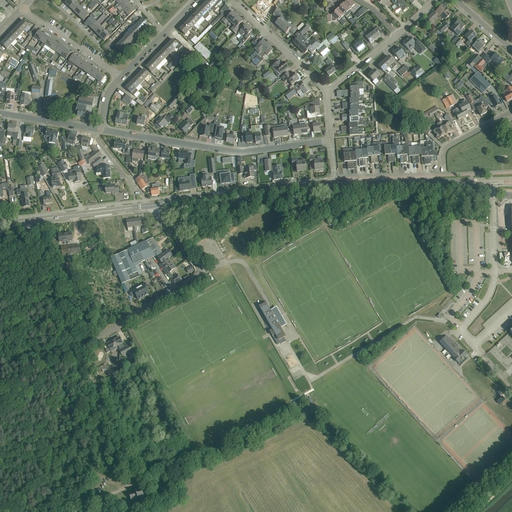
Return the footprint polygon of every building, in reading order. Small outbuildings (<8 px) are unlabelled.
[(95,0),(93,2),(89,7),(92,10),(98,3),(95,0)] [(126,0),(120,6),(123,9),(118,12),(118,13),(120,15),(122,13),(124,11),(125,11),(131,5),(126,0)] [(208,0),(206,3),(213,10),(215,12),(217,10),(215,8),(217,5),(212,0),(208,0)] [(262,0),(257,6),(261,10),(262,12),(263,12),(265,14),(270,8),(262,0)] [(355,5),(350,0),(345,0),(346,0),(346,1),(343,4),(349,10),(355,5)] [(395,4),(392,8),(397,14),(400,12),(402,10),(403,12),(407,8),(400,0),(392,0),(395,4)] [(75,2),(70,8),(74,12),(80,6),(75,2)] [(213,10),(206,3),(202,7),(209,14),(213,10)] [(79,17),(85,11),(82,8),(84,6),(82,4),(80,6),(74,12),(79,17)] [(344,15),(349,10),(343,4),(342,4),(340,5),(341,6),(338,9),(344,15)] [(136,10),(131,5),(125,11),(129,16),(136,10)] [(446,19),(447,18),(450,15),(448,13),(449,12),(445,9),(445,8),(444,8),(442,6),(435,12),(434,12),(427,19),(431,23),(440,14),(446,19)] [(210,15),(209,14),(202,7),(197,12),(203,17),(205,20),(210,15)] [(363,7),(358,12),(362,16),(368,10),(363,7)] [(271,15),(275,17),(278,11),(279,10),(275,8),(271,15)] [(344,15),(338,9),(332,14),(333,15),(332,16),(331,16),(327,15),(327,23),(331,23),(331,22),(335,22),(337,19),(339,21),(344,15)] [(89,15),(85,11),(79,17),(84,21),(89,15)] [(275,24),(281,29),(286,23),(283,20),(285,17),(278,11),(275,17),(278,20),(275,24)] [(193,16),(198,21),(203,17),(197,12),(193,16)] [(232,23),(238,17),(233,12),(230,16),(228,14),(221,20),(226,25),(230,21),(232,23)] [(88,25),(90,28),(96,22),(94,20),(96,17),(93,14),(88,19),(89,20),(84,24),(87,27),(88,25)] [(193,16),(188,21),(197,29),(200,27),(196,24),(198,21),(193,16)] [(242,21),(238,17),(232,23),(234,25),(231,29),(235,34),(242,27),(239,25),(242,21)] [(142,18),(140,20),(141,21),(138,23),(144,29),(149,24),(142,18)] [(286,23),(281,29),(286,34),(289,30),(293,34),(297,29),(292,24),(293,23),(290,19),(286,23)] [(459,20),(455,24),(454,25),(454,26),(451,29),(458,36),(464,29),(463,30),(463,29),(465,26),(459,20)] [(19,25),(25,31),(29,26),(23,21),(19,25)] [(184,25),(189,30),(192,28),(195,32),(197,29),(188,21),(184,25)] [(96,22),(90,28),(95,32),(101,27),(96,22)] [(446,22),(438,29),(442,34),(447,29),(450,27),(446,22)] [(138,23),(134,28),(140,34),(144,29),(138,23)] [(25,31),(19,25),(14,30),(20,35),(25,31)] [(189,30),(184,25),(180,30),(185,35),(189,30)] [(243,45),(250,36),(248,34),(252,30),(246,25),(238,34),(241,37),(239,40),(239,41),(243,45)] [(309,28),(306,25),(299,31),(302,34),(309,28)] [(101,27),(95,32),(99,37),(105,31),(101,27)] [(374,28),(369,32),(375,40),(381,36),(379,34),(381,32),(378,27),(375,29),(374,28)] [(129,33),(135,38),(140,34),(134,28),(129,33)] [(14,30),(10,35),(16,40),(18,42),(20,40),(17,38),(20,35),(14,30)] [(40,41),(44,35),(39,31),(35,37),(34,37),(32,39),(35,42),(37,40),(40,41)] [(105,31),(99,37),(104,41),(110,36),(113,34),(110,31),(108,33),(105,31)] [(214,40),(218,38),(213,31),(209,33),(214,40)] [(471,31),(467,35),(465,37),(469,41),(466,44),(469,47),(473,43),(471,41),(476,36),(471,31)] [(375,40),(369,32),(365,35),(364,34),(363,34),(362,32),(360,34),(366,43),(369,42),(370,44),(375,40)] [(125,37),(131,43),(135,38),(129,33),(125,37)] [(11,45),(16,40),(10,35),(5,39),(11,45)] [(44,35),(40,41),(42,43),(41,46),(43,48),(45,45),(50,38),(44,35)] [(303,44),(300,41),(304,38),(301,35),(298,39),(298,38),(293,43),(299,48),(303,44)] [(329,42),(332,46),(338,41),(337,40),(339,38),(337,36),(329,42)] [(126,47),(131,43),(125,37),(120,42),(126,47)] [(45,45),(50,49),(55,42),(50,38),(45,45)] [(259,41),(256,38),(252,43),(256,48),(255,49),(256,51),(250,58),(253,61),(263,51),(268,46),(263,41),(261,43),(258,41),(259,41)] [(303,44),(299,48),(305,54),(309,50),(312,53),(316,49),(317,48),(321,44),(314,38),(309,43),(307,40),(303,44)] [(426,50),(420,43),(417,46),(410,38),(403,43),(409,50),(414,46),(420,54),(426,50)] [(5,39),(1,44),(7,49),(11,45),(5,39)] [(459,39),(454,44),(457,48),(463,42),(459,39)] [(475,44),(472,47),(479,53),(482,51),(481,50),(485,45),(479,39),(475,44)] [(173,40),(168,44),(174,50),(177,47),(179,50),(183,46),(177,40),(175,42),(173,40)] [(317,48),(316,49),(318,51),(324,46),(327,49),(328,47),(328,46),(325,43),(327,42),(327,41),(326,40),(321,44),(317,48)] [(50,49),(56,52),(60,46),(55,42),(50,49)] [(117,43),(115,45),(116,46),(116,47),(122,52),(126,47),(120,42),(118,44),(117,43)] [(203,45),(200,42),(195,48),(197,51),(203,45)] [(359,53),(365,48),(360,42),(355,46),(354,45),(351,48),(354,53),(357,51),(359,53)] [(168,44),(164,49),(169,54),(172,57),(177,52),(174,50),(168,44)] [(432,44),(428,47),(435,54),(439,51),(432,44)] [(206,48),(203,45),(197,51),(200,53),(206,48)] [(56,52),(61,56),(66,49),(60,46),(56,52)] [(263,51),(253,61),(252,62),(257,67),(264,59),(262,58),(266,54),(267,55),(270,53),(271,53),(272,52),(272,51),(273,50),(268,46),(263,51)] [(324,46),(318,51),(324,57),(329,51),(327,49),(324,46)] [(399,47),(395,51),(394,52),(393,52),(396,56),(399,59),(400,59),(402,60),(408,55),(405,52),(404,53),(399,47)] [(208,50),(206,48),(200,53),(203,56),(208,50)] [(71,53),(66,49),(61,56),(66,59),(71,53)] [(164,49),(159,53),(165,59),(169,54),(164,49)] [(187,50),(181,57),(183,59),(185,61),(191,54),(187,50)] [(212,54),(208,50),(203,56),(206,60),(212,54)] [(159,53),(155,58),(160,64),(163,66),(167,61),(165,59),(159,53)] [(476,54),(467,64),(472,68),(473,67),(481,59),(476,54)] [(485,54),(482,57),(489,63),(491,60),(498,67),(499,66),(502,63),(502,64),(503,63),(502,63),(503,62),(495,54),(491,59),(485,54)] [(69,61),(74,65),(79,58),(73,55),(69,61)] [(389,57),(384,61),(389,67),(392,65),(394,68),(397,65),(389,57)] [(74,65),(80,68),(84,62),(79,58),(74,65)] [(155,58),(150,63),(156,68),(158,71),(163,66),(160,64),(155,58)] [(10,66),(15,69),(19,63),(17,61),(17,62),(16,62),(17,61),(13,59),(12,59),(10,62),(9,65),(10,66)] [(326,62),(330,68),(325,71),(329,77),(336,72),(332,67),(334,65),(329,59),(326,62)] [(481,59),(473,67),(481,73),(484,69),(487,65),(485,63),(481,59)] [(284,62),(283,63),(281,64),(279,61),(272,67),(276,71),(277,70),(281,74),(289,69),(284,62)] [(384,61),(378,66),(387,75),(389,73),(387,70),(389,67),(384,61)] [(80,68),(85,72),(89,65),(84,62),(80,68)] [(150,63),(146,67),(151,73),(154,75),(158,71),(156,68),(150,63)] [(85,72),(90,76),(95,69),(89,65),(85,72)] [(217,71),(211,66),(206,71),(209,73),(212,77),(217,71)] [(411,72),(410,73),(410,74),(410,73),(416,79),(424,72),(419,66),(415,69),(415,68),(411,72)] [(209,73),(206,71),(202,67),(198,72),(205,78),(209,73)] [(404,67),(398,72),(402,76),(403,75),(407,71),(404,67)] [(90,76),(96,79),(100,73),(95,69),(90,76)] [(139,74),(145,80),(149,75),(144,70),(139,74)] [(271,74),(268,70),(261,75),(265,79),(271,74)] [(383,80),(377,74),(374,70),(368,76),(374,81),(376,79),(380,82),(383,80)] [(476,75),(470,81),(483,93),(491,85),(478,72),(476,75)] [(105,76),(100,73),(96,79),(98,81),(96,86),(100,88),(102,83),(101,83),(105,76)] [(294,73),(290,76),(288,73),(282,78),(285,83),(288,81),(291,85),(299,79),(294,73)] [(139,74),(135,79),(140,84),(145,80),(139,74)] [(140,84),(135,79),(130,83),(136,89),(140,84)] [(136,89),(130,83),(126,88),(131,94),(132,93),(134,96),(138,91),(136,89)] [(343,94),(359,93),(364,92),(363,89),(363,83),(358,84),(358,87),(350,87),(350,90),(343,91),(343,94)] [(312,93),(305,84),(296,91),(298,94),(302,91),(305,95),(307,93),(308,95),(312,93)] [(511,98),(511,89),(511,87),(506,89),(507,90),(503,92),(503,94),(504,96),(503,96),(507,101),(511,98)] [(20,90),(7,88),(6,92),(6,93),(7,93),(7,97),(7,98),(7,100),(6,104),(13,105),(14,102),(19,102),(20,90)] [(295,92),(292,89),(284,95),(287,98),(295,92)] [(26,92),(22,92),(21,105),(27,106),(31,106),(32,102),(31,102),(32,96),(26,95),(26,92)] [(92,107),(94,96),(87,94),(86,100),(79,98),(77,104),(92,107)] [(156,96),(154,94),(143,106),(144,107),(144,106),(146,108),(156,96)] [(453,94),(445,99),(450,107),(458,103),(453,94)] [(470,106),(475,103),(470,94),(466,97),(470,106)] [(133,100),(126,95),(122,100),(129,105),(133,100)] [(500,105),(495,95),(491,96),(485,100),(491,105),(492,104),(494,108),(495,108),(496,109),(499,107),(498,106),(500,105)] [(167,106),(171,110),(180,100),(176,96),(167,106)] [(146,99),(144,97),(142,100),(141,99),(140,100),(138,99),(136,102),(142,106),(147,100),(146,99)] [(52,100),(44,99),(43,103),(44,103),(44,108),(51,109),(52,104),(51,104),(52,100)] [(459,107),(460,107),(462,112),(462,111),(465,116),(468,114),(467,112),(472,110),(468,102),(467,103),(466,100),(461,103),(462,105),(459,107)] [(488,106),(482,101),(478,102),(478,103),(474,105),(478,112),(481,116),(487,113),(487,112),(487,111),(485,110),(485,109),(488,106)] [(192,103),(184,110),(188,114),(196,107),(192,103)] [(159,110),(153,104),(150,108),(156,114),(159,110)] [(86,107),(77,106),(76,111),(78,112),(77,116),(85,118),(86,111),(85,111),(86,107)] [(319,107),(314,108),(311,108),(311,112),(307,112),(308,118),(317,118),(316,115),(319,114),(319,107)] [(458,120),(465,116),(462,111),(462,112),(460,107),(452,111),(455,116),(456,115),(458,120)] [(129,115),(117,113),(116,117),(115,123),(127,125),(128,119),(129,115)] [(168,117),(166,116),(163,119),(162,118),(156,123),(157,124),(155,125),(158,127),(159,127),(160,126),(161,128),(164,126),(166,127),(175,117),(171,114),(168,117)] [(138,118),(138,120),(137,125),(144,126),(145,119),(146,116),(142,115),(141,119),(138,118)] [(186,122),(184,125),(180,128),(185,133),(191,127),(190,127),(194,124),(189,119),(186,122)] [(289,120),(289,127),(290,133),(293,133),(294,135),(301,135),(300,125),(299,125),(299,124),(293,125),(292,120),(289,120)] [(441,122),(439,123),(446,135),(454,130),(449,123),(443,126),(441,122)] [(220,124),(214,123),(214,125),(213,132),(213,133),(216,134),(215,138),(218,139),(218,140),(221,140),(221,139),(222,139),(224,128),(220,128),(220,124)] [(438,139),(446,135),(439,123),(437,124),(439,128),(433,131),(438,139)] [(213,132),(214,125),(209,124),(209,127),(203,126),(203,129),(202,129),(201,133),(202,133),(201,136),(207,137),(208,131),(213,132)] [(279,125),(280,130),(281,137),(288,136),(287,133),(290,133),(289,127),(286,127),(286,124),(279,125)] [(300,125),(301,135),(308,134),(307,131),(310,130),(310,124),(306,125),(306,126),(303,126),(303,124),(300,125)] [(313,124),(310,124),(310,130),(313,130),(314,133),(321,132),(320,124),(313,125),(313,124)] [(16,126),(9,125),(7,136),(14,137),(13,141),(17,141),(18,133),(15,133),(16,126)] [(424,125),(421,128),(428,135),(431,131),(424,125)] [(274,138),(281,137),(280,130),(273,130),(273,126),(270,126),(265,126),(266,136),(274,135),(274,138)] [(255,127),(251,127),(252,133),(253,141),(255,141),(256,144),(259,143),(259,142),(262,142),(260,131),(256,131),(255,127)] [(34,135),(34,134),(35,129),(27,128),(26,133),(24,133),(23,137),(32,139),(33,135),(34,135)] [(242,131),(241,134),(242,142),(246,142),(246,144),(253,143),(253,141),(252,133),(245,134),(245,130),(242,131)] [(58,139),(59,133),(47,131),(46,136),(44,136),(44,137),(46,142),(49,142),(48,143),(51,144),(51,145),(56,146),(57,141),(57,139),(58,139)] [(227,136),(227,137),(226,142),(234,144),(235,137),(234,137),(235,133),(232,132),(231,137),(227,136)] [(66,135),(63,136),(67,143),(68,143),(68,144),(74,145),(75,142),(76,136),(69,135),(66,135)] [(67,143),(63,136),(60,138),(61,142),(58,144),(62,150),(67,147),(67,143)] [(82,143),(81,146),(82,146),(83,150),(87,151),(88,148),(88,144),(89,144),(90,139),(83,137),(82,143)] [(404,163),(402,147),(402,143),(399,143),(399,139),(396,140),(397,154),(397,156),(400,156),(401,163),(404,163)] [(126,145),(127,143),(115,141),(114,148),(123,150),(123,153),(125,153),(125,154),(130,155),(131,146),(126,145)] [(388,163),(392,162),(390,146),(387,146),(387,142),(381,143),(382,148),(384,148),(385,155),(388,155),(388,163)] [(381,143),(373,143),(373,147),(375,164),(378,164),(377,156),(380,156),(379,148),(382,148),(381,143)] [(81,149),(80,144),(76,145),(77,151),(80,160),(85,159),(81,149)] [(91,147),(94,152),(89,156),(88,154),(84,157),(86,159),(85,160),(87,163),(89,165),(102,155),(94,145),(91,147)] [(149,151),(148,156),(152,157),(152,160),(155,161),(155,160),(158,160),(158,158),(160,150),(157,150),(157,148),(150,147),(149,150),(148,151),(149,151)] [(160,150),(158,158),(169,160),(169,154),(170,154),(170,153),(170,151),(163,149),(163,151),(160,150)] [(348,170),(351,169),(349,149),(343,149),(344,162),(347,162),(348,170)] [(134,150),(133,155),(132,162),(138,163),(139,159),(143,160),(144,152),(134,150)] [(192,154),(179,152),(178,159),(186,160),(185,168),(194,167),(195,161),(191,160),(192,154)] [(100,157),(91,163),(94,168),(103,162),(100,157)] [(315,157),(309,157),(310,165),(314,165),(315,171),(318,170),(319,171),(322,171),(323,170),(324,170),(323,160),(315,161),(314,157),(315,157)] [(297,172),(306,171),(305,161),(297,162),(297,158),(291,159),(292,167),(297,166),(297,172)] [(63,161),(58,164),(63,172),(68,170),(67,168),(68,167),(65,163),(64,163),(63,161)] [(48,174),(43,164),(42,165),(38,167),(43,177),(48,174)] [(110,166),(108,166),(97,167),(98,172),(103,172),(103,179),(110,178),(110,174),(110,166)] [(256,171),(256,166),(249,166),(249,169),(246,169),(246,166),(238,167),(239,175),(243,174),(243,173),(245,173),(245,175),(246,175),(246,179),(254,178),(254,175),(254,172),(253,171),(256,171)] [(279,166),(271,167),(271,171),(271,173),(273,173),(274,180),(282,179),(282,176),(282,175),(281,172),(280,172),(280,169),(279,166)] [(54,180),(52,180),(53,188),(60,187),(59,177),(61,176),(60,171),(58,168),(52,169),(53,172),(53,177),(54,177),(54,180)] [(189,168),(176,170),(177,178),(188,176),(188,173),(189,173),(189,168)] [(78,170),(75,170),(70,171),(70,175),(68,175),(69,182),(75,181),(75,183),(81,182),(80,174),(82,174),(81,171),(81,169),(78,170)] [(224,172),(216,172),(217,182),(221,182),(222,185),(231,184),(231,182),(234,182),(233,174),(230,175),(225,175),(224,172)] [(147,177),(145,173),(135,179),(138,183),(143,180),(147,177)] [(208,176),(207,173),(203,174),(203,177),(202,177),(202,179),(201,179),(202,187),(212,186),(211,176),(208,176)] [(185,179),(178,179),(180,192),(190,190),(189,181),(185,182),(185,179)] [(142,190),(148,186),(143,180),(138,183),(142,190)] [(158,184),(157,184),(152,185),(152,189),(148,189),(148,193),(151,193),(152,196),(160,195),(158,184)] [(106,191),(106,193),(112,193),(112,194),(119,193),(118,186),(114,186),(114,185),(105,186),(106,190),(105,190),(105,191),(106,191)] [(16,190),(17,191),(17,196),(22,195),(23,199),(22,199),(23,207),(30,206),(29,198),(28,198),(27,189),(25,189),(25,186),(21,186),(21,190),(16,190)] [(52,203),(51,198),(50,194),(47,194),(47,198),(43,199),(44,204),(52,203)] [(141,219),(127,221),(128,228),(128,232),(137,230),(136,226),(142,226),(141,219)] [(72,241),(72,237),(71,233),(59,234),(60,242),(72,241)] [(153,238),(146,241),(154,254),(156,253),(157,254),(156,255),(158,257),(162,263),(168,258),(169,258),(172,256),(168,251),(167,251),(164,254),(162,255),(160,253),(161,252),(160,250),(161,249),(153,238)] [(139,245),(137,245),(145,261),(155,256),(154,254),(146,241),(139,245)] [(75,256),(75,253),(80,253),(79,245),(61,247),(62,255),(69,254),(69,256),(75,256)] [(128,251),(111,258),(126,293),(130,292),(129,291),(130,291),(129,289),(127,290),(124,283),(139,277),(134,265),(138,264),(145,261),(137,245),(136,246),(132,248),(127,250),(128,251)] [(162,263),(160,265),(164,271),(167,275),(170,272),(176,268),(173,264),(171,262),(169,258),(168,258),(162,263)] [(175,285),(182,280),(178,275),(171,280),(175,285)] [(130,291),(129,291),(130,292),(132,296),(136,295),(138,300),(139,299),(139,300),(142,299),(142,298),(149,294),(147,291),(148,290),(145,284),(142,285),(143,286),(134,290),(134,289),(130,291)] [(266,303),(259,307),(272,330),(270,332),(275,341),(278,345),(280,343),(281,344),(286,341),(283,338),(285,337),(280,327),(280,325),(273,313),(272,313),(266,303)] [(447,336),(443,339),(440,342),(454,358),(461,352),(447,336)] [(119,337),(107,344),(109,348),(105,350),(107,353),(111,351),(111,352),(117,348),(116,347),(118,346),(121,350),(120,350),(123,356),(132,351),(129,345),(125,348),(122,344),(123,343),(122,343),(123,342),(122,340),(121,340),(119,337)] [(454,358),(458,363),(467,356),(462,351),(461,352),(454,358)] [(298,400),(296,401),(298,405),(300,404),(309,399),(308,399),(306,395),(298,400)] [(146,491),(146,490),(144,489),(143,489),(135,490),(136,492),(129,494),(131,500),(137,498),(138,500),(145,498),(146,497),(147,495),(147,494),(146,491)]
